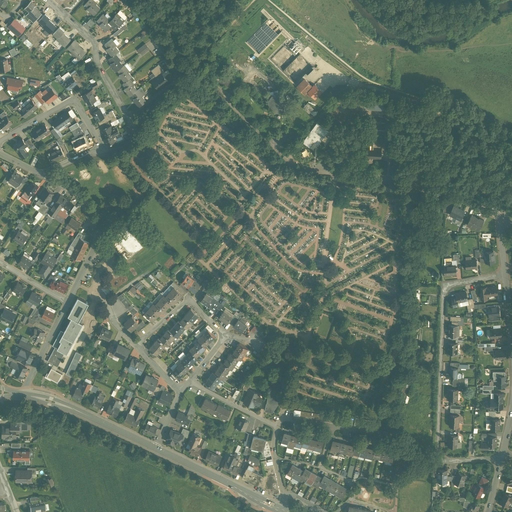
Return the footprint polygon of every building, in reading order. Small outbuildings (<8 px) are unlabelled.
[(97,3),(93,0),(88,0),(85,4),(88,8),(87,9),(94,15),(100,8),(95,4),(97,3)] [(41,14),(34,7),(35,6),(30,1),(24,8),(28,12),(27,14),(26,16),(33,23),(41,14)] [(45,14),(39,21),(43,25),(42,27),(50,34),(56,27),(48,20),(49,19),(45,14)] [(109,19),(103,14),(97,20),(100,24),(99,25),(106,31),(111,26),(112,24),(109,22),(108,20),(109,19)] [(116,14),(109,22),(112,24),(111,26),(114,29),(125,20),(120,15),(119,16),(116,14)] [(24,29),(14,20),(7,27),(17,36),(24,29)] [(64,32),(59,27),(53,34),(58,38),(56,40),(64,47),(70,40),(63,33),(64,32)] [(120,28),(113,34),(115,37),(122,31),(120,28)] [(31,50),(35,46),(23,34),(19,38),(31,50)] [(117,45),(111,39),(104,44),(108,48),(106,49),(112,56),(115,54),(119,51),(115,46),(117,45)] [(85,53),(77,46),(78,45),(74,41),(68,47),(72,51),(71,53),(79,60),(85,53)] [(145,44),(138,50),(140,52),(147,46),(145,44)] [(147,46),(140,52),(142,54),(149,48),(147,46)] [(14,48),(8,50),(11,57),(17,54),(16,51),(14,48)] [(120,60),(115,54),(112,56),(108,59),(112,63),(110,64),(116,71),(117,70),(123,66),(119,61),(120,60)] [(7,59),(0,60),(0,71),(9,70),(8,65),(7,65),(7,59)] [(129,71),(124,64),(123,66),(117,70),(120,74),(119,75),(125,82),(129,78),(132,76),(128,72),(129,71)] [(158,65),(151,71),(153,73),(161,67),(158,65)] [(51,66),(48,68),(54,76),(57,74),(51,66)] [(161,67),(153,73),(155,76),(162,70),(161,67)] [(222,69),(221,68),(220,68),(219,67),(218,67),(217,68),(216,68),(215,68),(214,69),(214,70),(213,70),(213,71),(213,72),(212,73),(212,74),(213,75),(213,76),(213,77),(214,78),(215,78),(216,79),(217,79),(218,80),(218,81),(226,88),(233,81),(226,73),(225,73),(224,72),(224,71),(224,70),(223,69),(222,69)] [(162,70),(155,76),(157,78),(162,74),(164,72),(162,70)] [(76,71),(71,75),(72,76),(65,81),(65,82),(70,88),(74,84),(77,82),(78,84),(78,85),(80,87),(81,85),(82,86),(86,82),(80,75),(80,76),(76,71)] [(65,81),(59,74),(55,76),(62,84),(65,82),(65,81)] [(157,78),(153,82),(158,89),(168,81),(162,74),(157,78)] [(125,82),(123,84),(126,88),(124,89),(130,96),(131,95),(137,90),(133,86),(135,84),(129,78),(125,82)] [(23,81),(9,79),(8,87),(8,89),(18,90),(19,86),(21,87),(23,81)] [(304,80),(297,87),(304,95),(312,87),(304,80)] [(137,90),(131,95),(134,99),(133,100),(139,107),(146,101),(142,97),(143,95),(140,92),(143,90),(140,87),(138,89),(137,90)] [(47,99),(49,102),(57,96),(52,89),(48,92),(44,96),(47,99)] [(91,90),(83,94),(88,104),(96,100),(91,90)] [(40,91),(37,93),(34,96),(39,101),(41,103),(47,99),(44,96),(42,93),(42,92),(40,91)] [(278,94),(276,94),(275,94),(274,95),(273,95),(272,96),(271,97),(270,98),(269,99),(269,100),(269,101),(269,102),(269,103),(269,104),(269,105),(269,106),(269,107),(270,108),(271,109),(272,110),(273,111),(275,112),(276,112),(278,112),(280,112),(281,112),(283,111),(284,110),(285,109),(286,108),(287,107),(287,106),(287,105),(287,104),(287,102),(287,101),(287,100),(286,99),(286,98),(285,97),(284,96),(283,95),(282,95),(281,94),(280,94),(278,94)] [(32,100),(19,111),(25,118),(26,117),(25,117),(29,114),(32,111),(37,107),(38,107),(32,100)] [(17,101),(12,106),(16,110),(21,105),(17,101)] [(312,109),(307,104),(304,108),(309,113),(312,109)] [(99,109),(93,112),(97,121),(104,117),(103,117),(101,114),(102,114),(99,109),(100,109),(99,109)] [(112,110),(109,112),(109,113),(103,116),(104,117),(97,121),(100,125),(110,119),(115,117),(112,110)] [(7,115),(4,111),(0,114),(0,115),(3,119),(0,121),(0,126),(3,130),(4,130),(3,130),(8,126),(12,123),(6,116),(7,115)] [(67,112),(59,117),(64,124),(66,127),(70,123),(70,124),(70,123),(69,121),(72,118),(72,119),(73,118),(67,111),(67,112)] [(59,117),(53,122),(56,127),(58,129),(64,124),(59,117)] [(372,118),(369,118),(369,121),(368,121),(366,145),(370,146),(370,149),(373,149),(374,129),(388,130),(388,122),(375,122),(375,121),(372,121),(372,118)] [(321,125),(317,123),(302,143),(310,148),(313,143),(314,142),(315,142),(315,143),(317,144),(318,145),(324,137),(324,138),(325,136),(330,129),(326,126),(324,125),(323,124),(322,126),(321,125)] [(45,125),(36,131),(37,131),(33,134),(37,140),(42,137),(41,137),(45,134),(45,135),(50,131),(49,131),(48,129),(45,125)] [(73,130),(71,130),(74,135),(76,134),(77,135),(83,132),(79,126),(73,130)] [(110,126),(102,131),(106,138),(104,139),(108,145),(111,143),(111,144),(112,143),(115,141),(114,140),(113,138),(113,137),(112,136),(115,135),(117,134),(118,132),(116,129),(114,128),(112,129),(110,126)] [(58,129),(56,127),(54,129),(60,137),(62,136),(58,129)] [(54,129),(51,131),(57,139),(60,137),(54,129)] [(60,137),(57,139),(56,140),(58,145),(59,145),(59,146),(60,146),(64,144),(60,137)] [(83,137),(74,142),(74,141),(73,142),(77,150),(81,148),(87,145),(88,145),(84,137),(83,137)] [(22,138),(13,145),(22,158),(23,158),(23,157),(27,154),(28,154),(27,153),(27,154),(23,148),(27,146),(22,138)] [(60,148),(56,150),(56,151),(55,151),(51,153),(55,161),(64,156),(60,148)] [(370,149),(366,148),(365,158),(370,159),(370,160),(372,160),(372,159),(381,159),(381,156),(383,156),(383,153),(381,153),(381,149),(373,149),(370,149)] [(10,171),(2,181),(5,184),(8,180),(13,173),(10,171)] [(23,178),(14,171),(13,173),(8,180),(17,186),(23,178)] [(23,178),(17,186),(16,187),(18,189),(20,190),(24,184),(22,182),(24,179),(23,178)] [(38,186),(31,182),(25,190),(26,190),(19,200),(25,204),(28,199),(29,200),(38,186)] [(46,189),(36,203),(40,206),(43,203),(45,201),(47,202),(53,194),(46,189)] [(66,199),(60,195),(56,202),(61,206),(66,199)] [(61,206),(60,209),(63,211),(65,209),(67,210),(72,203),(66,199),(61,206)] [(51,209),(48,214),(49,213),(54,217),(60,209),(61,206),(56,202),(51,209)] [(45,205),(43,203),(40,206),(37,210),(39,211),(43,214),(48,207),(45,205)] [(464,211),(454,206),(454,205),(452,209),(451,210),(450,214),(450,213),(457,217),(460,218),(460,219),(461,218),(464,211),(464,210),(464,211)] [(63,211),(60,209),(54,217),(52,220),(57,213),(61,217),(65,212),(63,211)] [(39,220),(43,214),(39,211),(35,217),(39,220)] [(54,217),(49,213),(48,214),(46,216),(48,217),(46,221),(49,224),(52,220),(54,217)] [(478,219),(471,215),(467,224),(479,230),(484,220),(479,218),(478,219)] [(80,224),(71,218),(67,224),(76,230),(80,224)] [(125,225),(113,235),(131,256),(143,246),(126,225),(125,225)] [(20,233),(18,231),(13,239),(13,238),(21,244),(21,245),(27,237),(26,237),(24,236),(24,235),(20,232),(20,233)] [(78,233),(70,245),(75,247),(80,239),(82,235),(78,233)] [(131,256),(113,235),(110,238),(106,241),(122,260),(123,262),(124,262),(131,256)] [(75,247),(71,256),(80,260),(88,243),(80,239),(75,247)] [(37,250),(32,257),(36,260),(41,252),(37,250)] [(493,251),(485,252),(486,263),(495,262),(494,257),(493,251)] [(51,256),(46,253),(46,252),(40,261),(44,264),(38,273),(45,278),(52,268),(51,268),(54,263),(53,262),(55,258),(51,256)] [(28,259),(22,255),(17,263),(18,263),(23,266),(27,269),(31,262),(32,261),(28,259)] [(451,258),(444,258),(444,263),(444,266),(443,266),(444,275),(451,275),(456,275),(456,270),(457,270),(457,267),(455,267),(455,265),(452,265),(451,258)] [(476,259),(465,260),(466,269),(477,268),(476,259)] [(149,274),(146,278),(156,287),(159,283),(149,274)] [(194,279),(187,274),(184,278),(181,282),(188,287),(194,279)] [(68,284),(59,279),(57,282),(53,280),(52,280),(51,283),(49,286),(55,289),(55,287),(64,292),(68,284)] [(201,284),(194,279),(188,287),(195,292),(201,284)] [(204,288),(202,291),(205,293),(210,285),(208,282),(204,288)] [(20,286),(16,283),(12,290),(16,292),(16,294),(16,295),(19,297),(20,296),(25,288),(26,287),(21,284),(20,285),(20,286)] [(177,290),(171,284),(171,285),(174,287),(169,292),(166,289),(177,299),(182,294),(177,290)] [(486,287),(480,288),(481,293),(480,293),(480,298),(484,298),(484,299),(489,298),(489,295),(497,295),(496,286),(487,287),(486,287)] [(177,299),(166,289),(169,292),(165,297),(161,293),(160,293),(173,304),(177,299)] [(41,298),(32,292),(27,299),(37,305),(41,298)] [(465,292),(455,294),(456,297),(451,298),(453,307),(459,306),(458,302),(467,300),(465,292)] [(173,304),(160,293),(163,296),(159,300),(156,297),(156,298),(167,307),(171,303),(173,304)] [(213,297),(206,293),(200,301),(207,306),(213,297)] [(213,297),(207,306),(214,310),(217,306),(220,302),(218,301),(213,297)] [(71,318),(64,332),(61,331),(52,346),(55,347),(47,361),(58,367),(65,353),(67,353),(83,324),(79,322),(88,303),(78,298),(68,316),(71,318)] [(159,300),(155,305),(150,301),(163,312),(167,307),(156,298),(159,300)] [(220,302),(217,306),(220,308),(225,301),(221,298),(218,301),(220,302)] [(163,312),(150,301),(153,304),(149,309),(146,306),(157,316),(161,311),(162,312),(163,312)] [(56,310),(47,306),(42,317),(50,321),(56,310)] [(157,316),(146,306),(149,309),(144,314),(147,316),(151,320),(152,321),(157,316)] [(133,307),(128,311),(133,316),(138,311),(133,307)] [(498,307),(488,308),(489,320),(500,319),(499,315),(498,307)] [(4,309),(2,313),(0,316),(0,317),(10,323),(14,314),(4,309)] [(199,315),(191,309),(184,317),(191,324),(199,315)] [(224,311),(223,311),(218,318),(227,324),(228,322),(232,317),(228,314),(224,311)] [(42,317),(35,313),(33,315),(31,319),(36,321),(39,323),(42,317)] [(118,320),(120,323),(127,316),(125,314),(118,320)] [(31,319),(26,316),(23,322),(25,324),(33,328),(36,321),(31,319)] [(132,316),(124,323),(131,331),(134,327),(137,331),(145,324),(142,321),(138,324),(132,316)] [(191,324),(184,317),(179,322),(178,320),(178,321),(187,329),(191,324)] [(239,319),(238,319),(233,326),(241,332),(246,325),(245,324),(239,320),(239,319)] [(187,329),(178,321),(174,326),(181,332),(186,327),(187,329)] [(457,321),(451,321),(451,325),(449,325),(449,336),(448,336),(452,336),(457,336),(457,330),(459,330),(459,325),(457,325),(457,321)] [(213,330),(208,325),(205,327),(207,330),(208,330),(205,333),(205,332),(202,335),(209,342),(215,337),(210,333),(213,330)] [(181,332),(174,326),(169,330),(168,329),(177,337),(181,332)] [(45,332),(37,328),(36,331),(34,329),(30,336),(33,337),(33,338),(40,341),(45,332)] [(112,333),(102,328),(99,336),(104,339),(108,341),(112,333)] [(501,328),(490,329),(491,338),(501,337),(501,328)] [(177,337),(168,329),(164,334),(172,341),(176,336),(177,337)] [(172,341),(164,334),(160,339),(158,338),(167,346),(172,341)] [(209,342),(202,335),(201,337),(200,336),(197,339),(206,348),(205,347),(209,342)] [(167,346),(158,338),(154,343),(162,350),(166,345),(167,346)] [(267,338),(263,342),(264,344),(269,348),(273,343),(267,338)] [(206,348),(197,339),(199,341),(197,343),(197,342),(194,345),(201,353),(206,348)] [(32,346),(24,342),(22,346),(30,350),(32,346)] [(162,350),(154,343),(149,349),(151,351),(156,355),(157,355),(162,350)] [(248,349),(240,343),(236,349),(244,354),(245,352),(246,352),(248,349)] [(455,343),(448,343),(448,354),(451,354),(457,354),(457,344),(457,343),(455,343)] [(130,350),(118,344),(115,350),(114,353),(115,353),(125,359),(130,350)] [(201,353),(194,345),(192,347),(189,349),(198,358),(196,357),(201,353)] [(34,355),(26,351),(20,348),(16,357),(22,359),(21,360),(29,364),(34,355)] [(115,350),(111,348),(107,355),(113,358),(115,353),(114,353),(115,350)] [(191,351),(189,353),(189,352),(186,355),(193,363),(198,358),(189,349),(191,351)] [(244,354),(236,349),(232,354),(230,353),(241,360),(240,359),(241,358),(242,358),(244,354)] [(501,350),(495,351),(495,350),(495,359),(496,359),(501,358),(501,359),(506,358),(505,350),(501,350)] [(82,354),(76,351),(66,374),(71,376),(82,354)] [(241,360),(230,353),(227,358),(235,364),(236,362),(237,362),(239,359),(240,360),(241,360)] [(186,356),(184,357),(181,360),(189,369),(188,367),(193,363),(186,355),(186,356)] [(139,361),(135,359),(132,358),(131,360),(132,361),(131,362),(128,367),(129,367),(135,370),(135,371),(139,373),(140,372),(140,373),(145,364),(139,361)] [(235,364),(227,358),(223,364),(221,362),(221,363),(232,369),(231,369),(232,367),(233,367),(235,364)] [(182,362),(181,363),(180,363),(178,365),(185,373),(189,369),(181,360),(182,362)] [(27,368),(19,364),(19,365),(16,363),(12,361),(11,362),(9,366),(17,370),(14,374),(22,378),(27,368)] [(232,369),(221,363),(218,368),(226,374),(226,373),(227,371),(228,372),(230,368),(231,370),(232,369)] [(185,373),(178,365),(177,366),(178,366),(175,369),(175,368),(172,371),(174,372),(177,376),(179,378),(185,373)] [(62,374),(51,368),(48,373),(47,373),(45,377),(50,380),(50,381),(51,379),(57,383),(62,374)] [(226,374),(218,368),(214,373),(212,372),(223,379),(222,379),(224,377),(226,374)] [(456,368),(449,368),(449,370),(449,371),(449,378),(453,378),(457,378),(456,378),(457,373),(457,368),(456,368)] [(174,372),(169,376),(173,380),(177,376),(174,372)] [(223,379),(212,372),(209,378),(217,383),(218,381),(219,381),(221,378),(222,379),(223,379)] [(151,377),(146,375),(142,384),(152,389),(153,390),(155,386),(158,380),(151,377)] [(505,376),(496,376),(496,380),(497,380),(497,386),(493,386),(497,386),(505,386),(505,382),(505,379),(505,376)] [(217,383),(209,378),(205,383),(214,389),(213,388),(215,386),(215,387),(217,383)] [(465,378),(457,378),(453,378),(452,386),(464,386),(465,379),(465,378)] [(84,382),(83,385),(80,384),(78,388),(84,391),(87,393),(88,389),(91,385),(91,384),(85,382),(84,382)] [(160,388),(155,386),(153,390),(152,389),(150,393),(156,396),(158,394),(160,388)] [(78,388),(76,387),(72,396),(80,399),(84,391),(78,388)] [(259,394),(249,389),(243,403),(253,407),(255,404),(259,406),(262,399),(257,397),(259,394)] [(271,389),(269,397),(277,398),(283,399),(282,394),(277,390),(271,389)] [(458,389),(449,389),(449,396),(448,396),(448,400),(457,400),(458,389)] [(98,391),(95,396),(91,405),(99,408),(104,397),(100,396),(102,393),(98,391)] [(161,395),(158,400),(168,405),(172,395),(168,394),(168,393),(166,392),(166,393),(163,391),(161,395)] [(502,393),(494,393),(494,399),(490,399),(490,403),(487,403),(487,407),(488,408),(502,409),(502,404),(502,393)] [(132,397),(126,395),(121,405),(127,408),(132,397)] [(133,396),(128,407),(132,409),(137,398),(133,396)] [(277,398),(269,397),(267,405),(267,407),(266,407),(266,408),(266,410),(272,411),(278,402),(277,398)] [(113,398),(110,404),(106,412),(116,417),(119,409),(116,407),(118,403),(119,401),(113,398)] [(214,413),(217,405),(205,398),(200,407),(213,413),(214,413)] [(217,405),(214,413),(226,419),(231,411),(218,404),(217,405)] [(144,411),(137,407),(133,415),(133,416),(140,419),(144,411)] [(314,413),(294,410),(293,416),(313,419),(314,413)] [(187,416),(178,412),(175,419),(184,423),(186,418),(187,416)] [(133,415),(128,413),(124,421),(136,427),(140,419),(133,416),(133,415)] [(330,416),(314,413),(313,419),(329,422),(330,416)] [(459,416),(450,415),(450,422),(449,422),(449,426),(452,427),(452,428),(455,428),(455,427),(458,427),(459,416)] [(249,422),(241,418),(236,427),(237,428),(237,427),(241,428),(240,429),(244,431),(249,422)] [(11,427),(2,426),(2,428),(1,429),(1,433),(2,434),(2,437),(6,437),(6,438),(7,439),(10,439),(12,438),(12,436),(16,436),(16,429),(27,429),(27,422),(16,419),(15,423),(11,423),(11,427)] [(499,419),(490,419),(490,420),(490,423),(486,423),(486,429),(490,429),(499,429),(499,419)] [(369,422),(355,420),(354,425),(368,428),(369,422)] [(390,425),(372,422),(371,428),(389,431),(390,425)] [(148,423),(147,423),(144,430),(153,435),(157,428),(152,425),(148,423)] [(183,435),(171,430),(169,434),(166,441),(174,445),(176,439),(180,441),(183,435)] [(290,434),(284,433),(282,441),(288,443),(290,434)] [(297,436),(290,434),(288,443),(287,447),(293,449),(295,445),(297,436)] [(195,436),(192,435),(188,443),(191,444),(192,443),(196,445),(200,437),(196,435),(195,436)] [(458,436),(449,435),(449,442),(448,442),(448,446),(457,447),(458,436)] [(303,438),(297,436),(295,445),(301,447),(301,445),(303,438)] [(310,438),(304,436),(303,438),(301,445),(308,447),(310,438)] [(488,444),(481,443),(481,449),(489,449),(489,446),(496,446),(496,437),(496,436),(488,436),(488,437),(488,444)] [(262,439),(259,438),(254,437),(251,446),(252,446),(256,447),(263,449),(263,451),(270,450),(269,446),(267,440),(265,440),(265,439),(262,439)] [(316,440),(310,438),(308,447),(314,449),(316,440)] [(323,442),(316,440),(314,449),(321,450),(323,442)] [(342,442),(333,440),(329,453),(332,454),(333,455),(333,454),(338,456),(342,442)] [(348,444),(342,442),(338,456),(345,457),(346,453),(348,444)] [(196,445),(192,443),(191,444),(188,451),(197,456),(201,448),(196,445)] [(354,446),(348,444),(346,453),(352,454),(353,453),(354,446)] [(361,446),(355,445),(354,446),(353,453),(359,455),(361,446)] [(368,448),(361,446),(359,455),(366,456),(368,448)] [(374,450),(368,448),(366,456),(372,458),(372,456),(374,450)] [(381,450),(374,448),(374,450),(372,456),(379,458),(381,450)] [(22,460),(22,450),(13,450),(13,459),(22,460)] [(387,451),(381,450),(379,458),(385,460),(387,451)] [(221,457),(208,451),(204,459),(217,465),(221,457)] [(394,453),(387,451),(385,460),(392,461),(394,453)] [(227,461),(226,461),(223,468),(229,471),(235,458),(236,456),(234,455),(230,463),(227,461)] [(260,459),(250,455),(247,461),(257,465),(260,459)] [(235,458),(229,471),(236,474),(240,467),(235,465),(238,460),(235,458)] [(273,464),(267,465),(266,459),(261,461),(263,473),(264,475),(259,485),(271,491),(271,490),(278,488),(278,489),(279,489),(273,464)] [(292,464),(287,473),(293,476),(298,467),(292,464)] [(260,473),(246,467),(242,477),(259,485),(264,475),(263,473),(260,473)] [(303,471),(298,467),(293,476),(290,480),(296,483),(299,479),(301,476),(300,476),(303,471)] [(311,471),(305,468),(303,471),(300,476),(301,476),(306,479),(311,471)] [(27,470),(24,470),(23,471),(22,470),(16,470),(15,480),(23,480),(23,482),(32,482),(32,474),(32,470),(27,470)] [(447,470),(438,470),(438,480),(438,485),(443,485),(443,481),(447,481),(447,480),(446,480),(446,476),(446,470),(447,470)] [(311,471),(306,479),(312,483),(316,475),(311,471)] [(466,476),(457,473),(456,477),(454,482),(451,482),(451,485),(454,486),(455,483),(462,486),(466,476)] [(316,475),(312,483),(318,486),(324,475),(322,478),(316,475)] [(329,479),(324,475),(318,486),(319,483),(325,486),(329,479)] [(488,480),(482,477),(478,484),(479,484),(479,483),(485,486),(488,480)] [(52,478),(49,479),(48,478),(45,479),(48,486),(54,484),(52,478)] [(329,479),(325,486),(331,490),(335,482),(329,479)] [(341,485),(335,482),(331,490),(336,493),(341,485)] [(478,484),(476,483),(474,487),(471,486),(470,489),(473,490),(471,493),(472,494),(473,496),(474,495),(480,497),(482,493),(482,492),(484,487),(479,484),(478,484)] [(341,485),(336,493),(342,497),(347,489),(341,485)] [(508,495),(504,494),(500,503),(503,504),(502,506),(505,507),(505,505),(507,506),(509,502),(511,503),(511,501),(511,496),(511,497),(508,495)] [(474,503),(471,502),(470,502),(465,500),(465,498),(459,497),(459,500),(464,500),(464,501),(465,501),(464,506),(469,508),(467,511),(466,511),(476,511),(477,509),(478,509),(479,505),(474,503)]
